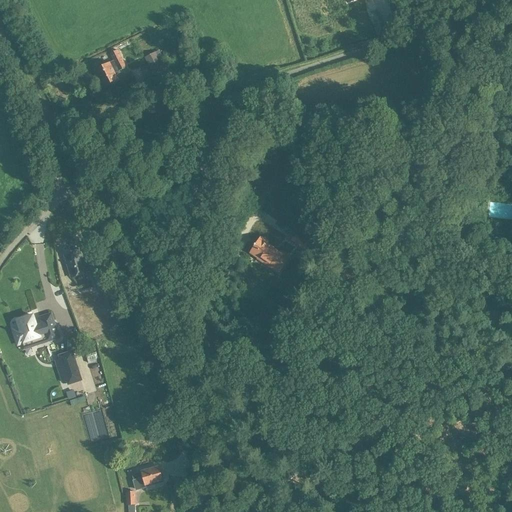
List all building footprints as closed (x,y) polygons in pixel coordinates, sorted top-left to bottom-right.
[(159,50),(144,58),(152,74),(167,67),(159,50)] [(121,57),(109,64),(96,70),(104,86),(117,80),(113,73),(126,67),(121,57)] [(31,232),(16,248),(29,260),(44,244),(31,232)] [(301,255),(309,243),(295,234),(287,245),(301,255)] [(272,268),(279,273),(289,257),(282,253),(281,254),(266,244),(267,243),(261,238),(250,253),(257,258),(258,256),(273,266),(272,268)] [(80,250),(64,255),(71,278),(87,272),(80,250)] [(14,259),(5,269),(13,277),(23,267),(14,259)] [(40,263),(44,270),(50,266),(46,259),(40,263)] [(98,261),(90,263),(94,278),(102,275),(98,261)] [(40,264),(28,267),(30,275),(42,273),(40,264)] [(13,280),(16,293),(31,289),(28,276),(13,280)] [(17,320),(20,328),(16,329),(21,343),(34,338),(36,345),(49,341),(47,334),(57,331),(51,314),(40,318),(41,321),(35,323),(33,316),(17,320)] [(71,351),(60,355),(68,381),(80,378),(71,351)] [(137,472),(137,474),(132,475),(134,481),(133,481),(136,489),(144,487),(144,485),(162,480),(158,466),(142,471),(137,472)] [(136,505),(135,492),(127,493),(127,505),(128,505),(128,511),(135,511),(135,505),(136,505)]
